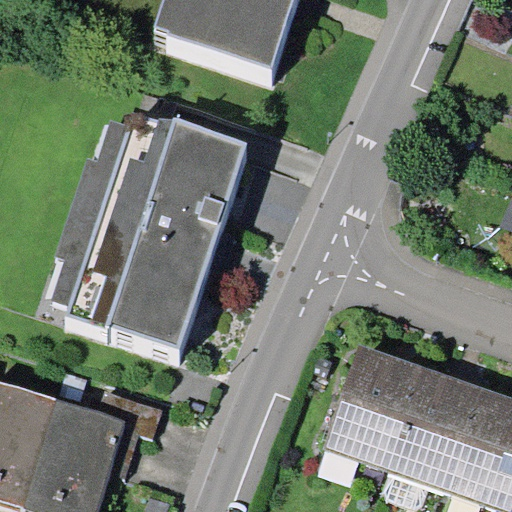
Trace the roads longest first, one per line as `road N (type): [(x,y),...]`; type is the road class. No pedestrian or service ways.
road 1 (residential): [(318,265),(435,0)]
road 2 (residential): [(214,511),(318,265)]
road 3 (residential): [(318,265),(511,335)]
